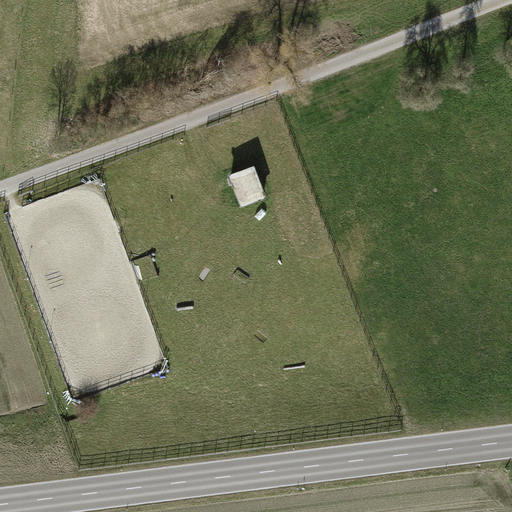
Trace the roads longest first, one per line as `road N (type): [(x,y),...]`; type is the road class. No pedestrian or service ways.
road 1 (residential): [(511,0),(0,193)]
road 2 (primary): [(511,443),(0,504)]
